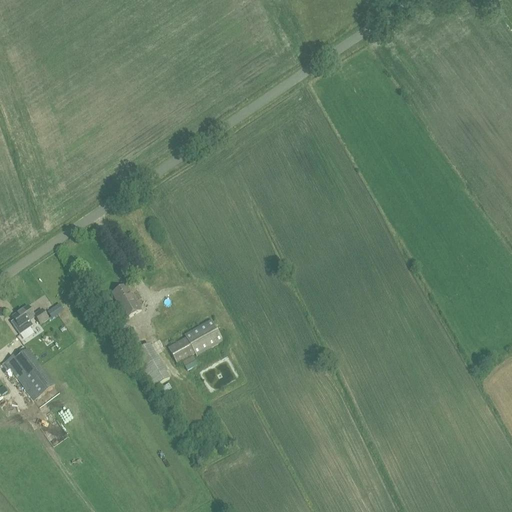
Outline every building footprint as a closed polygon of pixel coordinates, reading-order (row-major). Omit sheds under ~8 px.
[(126,287),(112,295),(116,303),(116,304),(125,320),(141,311),(132,295),(131,296),(126,287)] [(52,320),(59,315),(64,312),(60,305),(54,309),(47,314),(52,320)] [(35,319),(33,316),(28,307),(13,317),(15,320),(11,323),(19,336),(33,327),(30,322),(35,319)] [(41,310),(33,316),(35,319),(40,326),(48,320),(41,310)] [(195,355),(196,357),(223,342),(212,322),(185,337),(186,339),(168,349),(177,365),(195,355)] [(13,357),(2,366),(7,373),(10,370),(34,403),(56,387),(28,350),(15,360),(13,357)]
